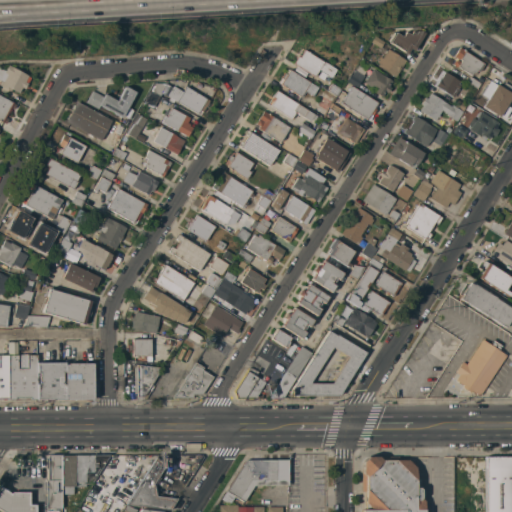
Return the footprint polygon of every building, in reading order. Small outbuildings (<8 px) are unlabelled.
[(425,33),(416,46),(419,47),(417,51),(414,49),(413,50),(410,49),(407,54),(402,51),(403,51),(387,41),(394,31),(402,37),(405,32),(410,35),(412,31),(411,28),(420,27),(421,30),(425,33)] [(371,42),(374,36),(384,42),(380,48),(379,47),(375,53),(370,50),(373,44),(371,42)] [(456,67),(455,67),(453,66),(453,65),(453,63),(453,62),(454,61),(455,60),(457,60),(460,62),(461,61),(454,56),(459,47),(465,50),(464,51),(484,64),(479,72),(477,70),(475,74),(473,73),(471,76),(457,66),(456,67)] [(378,64),(376,62),(380,56),(382,57),(388,49),(405,60),(395,77),(377,66),(378,64)] [(324,62),(336,69),(331,77),(319,69),(314,77),(293,63),(299,54),(301,55),(304,50),(324,62)] [(0,68),(5,71),(8,65),(28,76),(30,77),(24,89),(22,87),(21,88),(22,88),(22,89),(21,89),(21,90),(20,90),(21,91),(20,92),(19,91),(18,93),(14,91),(14,92),(11,90),(10,91),(7,90),(3,88),(1,86),(0,85),(0,82),(1,81),(0,80),(0,68)] [(375,90),(364,82),(373,69),(392,81),(390,83),(391,83),(389,86),(391,88),(388,93),(386,91),(383,95),(381,96),(374,92),(375,90)] [(312,96),(304,91),(300,97),(280,84),(290,70),(318,87),(312,96)] [(364,77),(357,88),(347,82),(352,75),(355,71),(364,77)] [(444,71),(460,81),(458,84),(460,85),(458,88),(459,89),(453,97),(435,86),(444,71)] [(480,84),(476,89),(467,82),(470,77),(480,84)] [(482,106),(496,84),(501,87),(504,82),(511,87),(511,96),(499,117),(482,106)] [(154,83),(166,84),(159,96),(150,91),(154,83)] [(332,83),(340,89),(336,96),(327,90),(332,83)] [(208,102),(209,103),(206,108),(205,107),(200,115),(177,101),(175,104),(168,100),(169,97),(167,95),(173,85),(183,92),(186,86),(209,100),(208,102)] [(341,103),(352,86),(377,102),(376,103),(378,104),(375,108),(374,107),(374,108),(376,109),(369,121),(341,103)] [(317,116),(314,120),(311,118),(310,121),(296,112),(291,119),(270,105),(273,101),(271,99),(276,90),(317,116)] [(92,91),(103,98),(104,94),(133,110),(129,118),(123,115),(121,117),(99,105),(97,108),(86,102),(92,91)] [(159,96),(153,108),(143,102),(150,91),(159,96)] [(462,111),(456,121),(446,115),(447,114),(441,110),(435,121),(419,111),(422,105),(420,104),(425,97),(427,98),(430,93),(451,106),(452,105),(454,106),(462,111)] [(0,95),(16,104),(13,109),(10,108),(5,118),(8,119),(5,124),(0,121),(0,95)] [(454,106),(458,100),(466,105),(462,111),(454,106)] [(111,120),(100,140),(66,122),(76,101),(111,120)] [(338,113),(361,128),(357,134),(359,136),(354,143),(337,132),(334,136),(326,131),(333,120),(325,115),(332,104),(340,109),(338,113)] [(165,115),(166,116),(171,107),(189,118),(187,123),(189,124),(189,126),(192,127),(187,136),(161,122),(165,115)] [(289,127),(283,136),(285,137),(283,141),(281,140),(279,142),(258,128),(259,126),(255,123),(259,117),(258,116),(260,112),(262,113),(263,111),(289,127)] [(496,128),(499,130),(494,137),(491,135),(488,139),(481,134),(480,136),(469,129),(471,126),(468,125),(472,118),(475,120),(481,111),(499,123),(496,128)] [(137,114),(145,119),(134,138),(125,133),(131,122),(132,122),(137,114)] [(425,146),(405,134),(405,133),(404,132),(406,129),(407,130),(414,120),(412,119),(414,116),(415,117),(416,117),(436,129),(425,146)] [(297,130),(302,124),(314,132),(310,138),(297,130)] [(467,130),(462,138),(452,132),(457,124),(467,130)] [(118,125),(123,127),(120,134),(115,132),(118,125)] [(160,127),(184,141),(176,154),(153,141),(160,127)] [(447,135),(442,143),(433,137),(439,129),(447,135)] [(249,131),(279,150),(269,165),(239,146),(249,131)] [(85,146),(76,162),(60,153),(63,147),(58,144),(63,134),(85,146)] [(413,169),(397,158),(396,159),(388,153),(398,137),(423,153),(413,169)] [(337,172),(315,158),(315,157),(314,155),(316,153),(317,149),(325,138),(349,153),(337,172)] [(482,155),(473,170),(471,168),(466,175),(446,163),(450,156),(448,155),(452,148),(454,149),(459,141),(482,155)] [(122,160),(112,154),(116,147),(126,153),(122,160)] [(298,160),(305,149),(313,154),(311,158),(312,159),(308,166),(298,160)] [(171,162),(169,166),(168,166),(163,176),(143,166),(147,158),(144,157),(148,150),(171,162)] [(247,170),(250,172),(246,179),(234,172),(234,171),(227,166),(230,161),(227,160),(230,155),(233,157),(236,152),(252,163),(247,170)] [(287,153),(297,159),(292,167),(282,161),(287,153)] [(432,164),(436,156),(446,162),(441,170),(432,164)] [(80,175),(76,181),(77,182),(73,189),(44,174),(48,166),(45,165),(49,158),(80,175)] [(297,161),(305,166),(301,173),(293,168),(297,161)] [(124,163),(130,166),(127,171),(122,168),(124,163)] [(95,180),(85,174),(91,164),(101,170),(95,180)] [(378,183),(381,177),(379,175),(382,169),(385,171),(389,165),(403,173),(392,191),(378,183)] [(416,167),(425,173),(420,180),(412,174),(416,167)] [(298,190),(297,193),(290,189),(297,176),(301,179),(308,168),(324,178),(323,181),(318,181),(327,187),(318,202),(298,190)] [(100,176),(101,176),(100,175),(104,169),(114,174),(110,182),(100,176)] [(456,190),(460,193),(453,204),(449,202),(444,208),(429,198),(436,187),(429,182),(437,170),(459,184),(456,190)] [(152,191),(150,190),(148,195),(122,181),(127,171),(136,175),(138,171),(158,181),(152,191)] [(242,184),(242,183),(245,185),(244,186),(251,191),(250,193),(252,194),(251,197),(248,196),(245,201),(247,203),(245,206),(243,204),(241,207),(240,205),(239,207),(237,206),(238,204),(236,203),(235,204),(234,203),(234,202),(233,201),(232,203),(230,202),(231,200),(230,199),(228,203),(214,194),(216,191),(215,190),(220,182),(217,180),(222,172),(242,184)] [(104,193),(98,189),(96,192),(93,190),(100,176),(110,182),(104,193)] [(420,182),(420,183),(424,177),(428,180),(427,182),(432,185),(429,189),(430,189),(422,201),(412,194),(420,182)] [(62,200),(58,207),(61,208),(58,214),(55,212),(51,219),(44,215),(43,216),(41,215),(42,214),(21,203),(24,198),(25,199),(31,189),(29,188),(32,183),(62,200)] [(372,184),(395,199),(385,215),(361,201),(372,184)] [(411,191),(405,201),(396,195),(402,185),(411,191)] [(107,208),(118,188),(147,204),(138,220),(135,219),(133,222),(107,208)] [(278,193),(281,188),(288,192),(291,194),(290,195),(314,210),(304,224),(301,222),(302,221),(283,209),(279,206),(275,212),(267,208),(267,207),(270,201),(279,206),(284,198),(278,193)] [(262,194),(265,189),(274,195),(270,200),(262,194)] [(86,196),(83,201),(84,201),(81,207),(71,202),(77,191),(86,196)] [(261,214),(251,208),(259,194),(270,201),(261,214)] [(229,208),(230,205),(234,208),(232,210),(240,215),(234,223),(228,219),(225,224),(218,219),(217,220),(216,221),(214,220),(215,218),(200,209),(205,201),(204,201),(205,198),(206,199),(208,195),(229,208)] [(441,217),(437,224),(434,222),(428,232),(430,234),(426,240),(406,227),(407,225),(405,223),(417,205),(419,206),(421,204),(441,217)] [(343,229),(342,228),(345,223),(346,224),(351,217),(350,215),(353,211),(354,212),(357,207),(372,217),(370,218),(373,220),(369,225),(367,224),(359,236),(362,237),(358,243),(356,241),(355,243),(340,234),(343,229)] [(260,216),(257,221),(246,214),(250,209),(260,216)] [(399,214),(394,220),(388,216),(392,210),(399,214)] [(31,243),(15,234),(15,235),(11,234),(12,232),(7,229),(17,211),(22,214),(23,212),(26,214),(26,216),(41,225),(38,231),(46,235),(40,246),(32,242),(31,243)] [(214,226),(205,241),(187,229),(190,224),(189,224),(192,219),(193,220),(196,215),(214,226)] [(70,220),(63,233),(54,229),(61,216),(70,220)] [(126,228),(115,249),(96,239),(99,233),(97,231),(105,216),(126,228)] [(289,242),(269,230),(278,216),(297,228),(289,242)] [(79,233),(69,229),(75,217),(84,222),(79,233)] [(261,217),(269,223),(262,234),(254,228),(258,223),(261,217)] [(511,218),(511,238),(503,233),(511,218)] [(250,225),(253,220),(258,223),(254,228),(250,225)] [(46,232),(49,227),(57,231),(55,236),(46,232)] [(249,233),(244,242),(232,234),(235,229),(238,231),(240,227),(249,233)] [(380,255),(384,250),(379,247),(391,228),(400,234),(393,245),(394,246),(395,244),(398,246),(400,243),(408,248),(406,251),(411,254),(410,256),(412,257),(411,259),(415,261),(409,271),(405,269),(404,270),(380,255)] [(209,254),(198,271),(171,253),(170,254),(168,253),(169,252),(168,251),(169,250),(167,249),(169,246),(171,247),(171,246),(173,248),(178,241),(176,239),(176,238),(175,237),(177,234),(178,235),(179,234),(209,254)] [(265,261),(265,260),(264,259),(263,261),(261,260),(262,258),(245,248),(253,234),(257,237),(258,234),(284,250),(282,253),(283,253),(280,258),(279,257),(278,260),(269,254),(268,256),(272,258),(272,260),(270,263),(269,263),(265,261)] [(44,245),(45,246),(50,236),(58,240),(48,260),(39,255),(44,245)] [(370,237),(376,240),(375,243),(378,245),(370,259),(360,253),(366,242),(367,242),(370,237)] [(72,243),(65,256),(55,251),(63,238),(72,243)] [(346,262),(350,264),(348,267),(330,256),(327,254),(328,253),(326,252),(329,248),(328,247),(334,238),(337,240),(336,241),(353,251),(346,262)] [(10,266),(0,261),(0,248),(4,240),(10,243),(10,242),(20,247),(10,266)] [(497,243),(501,245),(504,240),(511,245),(511,267),(490,254),(497,243)] [(217,246),(220,241),(225,244),(222,249),(217,246)] [(110,257),(111,258),(106,266),(105,266),(103,270),(98,266),(97,268),(87,262),(95,246),(111,255),(110,257)] [(225,249),(235,256),(231,262),(221,256),(225,249)] [(252,257),(247,263),(237,256),(241,250),(252,257)] [(374,254),(384,260),(381,264),(372,258),(374,254)] [(227,264),(221,275),(208,267),(210,264),(209,263),(211,260),(212,261),(215,256),(227,264)] [(381,264),(378,269),(368,263),(372,258),(381,264)] [(237,265),(241,260),(246,264),(243,269),(237,265)] [(342,273),(338,280),(336,278),(333,284),(335,285),(331,292),(310,279),(312,276),(309,274),(317,261),(321,263),(322,260),(342,273)] [(478,277),(483,268),(480,266),(484,261),(511,279),(506,287),(508,288),(506,291),(510,293),(508,297),(478,277)] [(92,292),(62,278),(69,263),(99,277),(92,292)] [(182,300),(153,282),(154,281),(152,280),(153,277),(155,279),(162,268),(160,266),(162,264),(164,265),(165,264),(193,283),(182,300)] [(377,271),(358,301),(360,303),(357,308),(345,300),(350,293),(368,265),(377,271)] [(364,267),(363,270),(357,280),(348,274),(354,265),(364,267)] [(249,268),(265,279),(262,284),(265,285),(262,290),(259,288),(256,293),(240,282),(249,268)] [(23,269),(35,273),(33,279),(21,276),(23,269)] [(401,283),(392,296),(388,293),(387,295),(385,293),(386,292),(380,288),(379,290),(377,288),(378,287),(374,284),(382,271),(401,283)] [(0,272),(7,276),(3,284),(9,287),(4,296),(0,293),(0,272)] [(211,273),(220,279),(215,288),(205,282),(211,273)] [(226,273),(234,278),(231,283),(223,278),(226,273)] [(242,291),(242,292),(253,300),(251,303),(254,304),(250,311),(247,309),(244,314),(223,300),(222,301),(213,295),(219,285),(218,285),(223,278),(231,283),(242,291)] [(24,279),(33,281),(30,291),(32,292),(29,301),(18,297),(24,279)] [(511,315),(505,327),(459,298),(466,286),(467,287),(470,282),(472,284),(473,284),(495,298),(511,309),(511,315)] [(214,290),(202,309),(193,303),(206,284),(214,290)] [(296,303),(298,300),(295,298),(303,285),(306,287),(308,284),(328,297),(324,303),(321,302),(318,307),(320,309),(315,315),(296,303)] [(182,324),(180,323),(179,323),(173,319),(172,320),(166,316),(166,318),(159,313),(158,314),(152,310),(155,305),(149,302),(142,298),(150,286),(190,312),(182,324)] [(90,302),(88,307),(91,308),(88,319),(85,318),(83,324),(42,312),(48,290),(90,302)] [(380,316),(361,304),(370,290),(374,293),(375,292),(377,293),(376,294),(382,298),(383,296),(385,298),(384,299),(389,302),(380,316)] [(0,303),(9,305),(5,327),(0,326),(0,303)] [(17,305),(28,307),(25,318),(14,316),(17,305)] [(242,322),(238,329),(239,330),(236,334),(227,328),(221,337),(202,325),(214,305),(242,322)] [(283,323),(280,321),(288,308),(291,310),(293,307),(313,320),(308,327),(306,325),(303,331),(305,332),(301,339),(281,326),(283,323)] [(343,323),(353,307),(373,320),(376,322),(372,328),(373,329),(371,332),(370,331),(366,338),(343,323)] [(159,316),(155,333),(131,328),(132,322),(131,322),(132,317),(133,317),(134,311),(159,316)] [(344,320),(340,326),(332,321),(336,314),(344,320)] [(24,326),(27,315),(50,317),(46,327),(24,326)] [(176,323),(187,328),(183,336),(173,331),(176,323)] [(290,337),(288,342),(289,342),(285,348),(270,338),(276,329),(290,337)] [(190,330),(201,337),(197,343),(186,336),(190,330)] [(290,389),(327,331),(335,336),(336,335),(365,353),(338,395),(290,395),(290,389)] [(150,356),(132,356),(132,353),(131,353),(131,350),(128,350),(128,345),(131,345),(131,342),(132,342),(132,339),(150,339),(150,356)] [(157,355),(156,339),(149,339),(150,356),(157,355)] [(479,395),(471,390),(470,392),(462,387),(463,385),(455,380),(458,374),(455,372),(462,361),(465,364),(481,339),(489,344),(492,339),(501,346),(498,350),(505,355),(479,395)] [(310,353),(282,398),(270,398),(286,372),(284,371),(300,346),(310,353)] [(8,355),(35,354),(35,362),(36,399),(30,399),(29,399),(29,398),(29,397),(14,397),(13,399),(8,400),(8,398),(8,355)] [(8,398),(6,398),(5,399),(3,400),(2,398),(0,398),(0,355),(8,355),(8,398)] [(64,362),(64,365),(64,399),(36,399),(35,362),(64,362)] [(66,364),(66,363),(91,363),(92,399),(64,399),(64,365),(66,364)] [(196,363),(203,367),(201,370),(212,376),(201,395),(192,395),(192,398),(174,398),(196,363)] [(153,387),(145,399),(136,398),(136,393),(134,393),(134,399),(128,399),(128,386),(134,386),(134,367),(136,367),(136,365),(161,367),(150,385),(153,387)] [(258,371),(255,376),(265,382),(255,398),(236,399),(233,391),(248,367),(249,367),(258,371)] [(47,480),(47,456),(49,454),(61,455),(61,494),(61,508),(45,508),(45,480),(47,480)] [(61,455),(109,455),(92,482),(92,484),(85,484),(86,486),(73,486),(73,493),(61,494),(61,455)] [(363,511),(363,510),(365,510),(365,491),(363,491),(363,460),(365,458),(398,457),(398,460),(410,460),(415,464),(415,488),(418,487),(420,489),(421,498),(423,501),(423,511),(363,511)] [(511,457),(511,511),(485,511),(485,457),(511,457)] [(156,458),(165,467),(154,484),(156,495),(177,498),(170,510),(127,504),(156,458)] [(288,459),(288,485),(254,485),(243,502),(227,491),(247,459),(288,459)] [(2,511),(0,510),(0,486),(10,493),(11,492),(29,492),(29,504),(36,504),(36,511),(2,511)]
